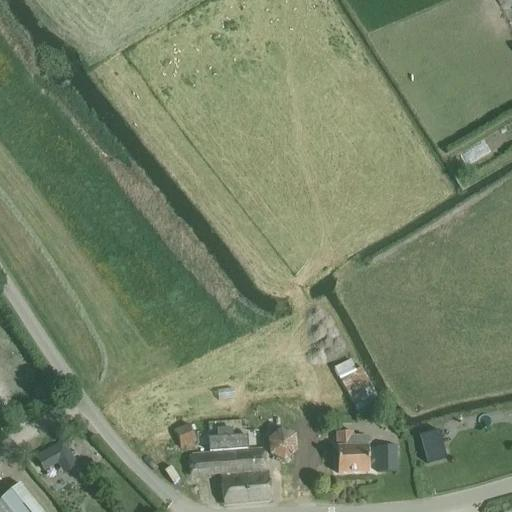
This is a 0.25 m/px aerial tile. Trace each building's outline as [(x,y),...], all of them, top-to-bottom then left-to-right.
[(334,369),(358,415),(381,403),(361,367),(355,370),(350,360),(334,369)] [(25,425),(34,444),(56,434),(47,415),(25,425)] [(197,445),(190,426),(173,432),(179,450),(197,445)] [(445,459),(437,430),(417,436),(424,465),(445,459)] [(336,475),(368,474),(367,439),(353,439),(353,436),(335,436),(336,447),(336,475)] [(78,467),(64,442),(35,458),(44,473),(57,465),(63,475),(78,467)] [(376,448),(375,475),(396,475),(396,447),(376,448)] [(263,476),(261,453),(188,460),(189,479),(221,476),(224,505),(269,501),(267,476),(263,476)] [(42,511),(19,484),(0,500),(0,511),(42,511)]
